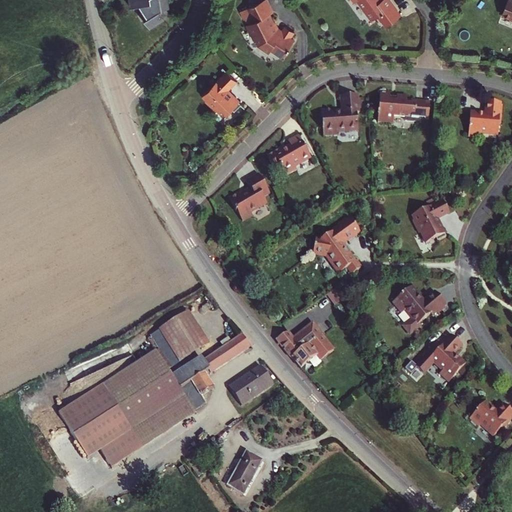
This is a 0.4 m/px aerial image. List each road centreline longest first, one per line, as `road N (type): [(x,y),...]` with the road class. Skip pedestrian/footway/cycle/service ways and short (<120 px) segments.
road 1 (residential): [(175,220),(314,401),(429,511)]
road 2 (residential): [(175,220),(311,81),(351,69),(430,74)]
road 3 (residential): [(511,168),(476,222),(464,268),(472,313),(511,376)]
road 4 (residential): [(117,99),(175,220)]
road 5 (residential): [(117,99),(172,50),(204,0)]
